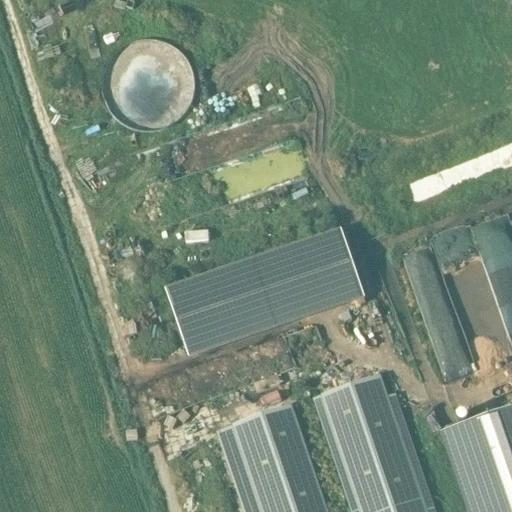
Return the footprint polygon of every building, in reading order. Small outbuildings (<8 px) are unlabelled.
[(138,111),(134,125),(176,138),(195,79),(183,75),(189,57),(125,37),(110,85),(128,91),(123,106),(138,111)] [(165,291),(189,360),(365,301),(340,231),(320,173),(146,232),(165,291)] [(511,220),(511,216),(402,253),(429,333),(459,322),(444,279),(486,264),(511,339),(511,220)] [(425,511),(379,378),(321,398),(360,511),(326,511),(291,408),(216,434),(242,511),(425,511)] [(511,511),(511,409),(440,434),(467,511),(511,511)]
